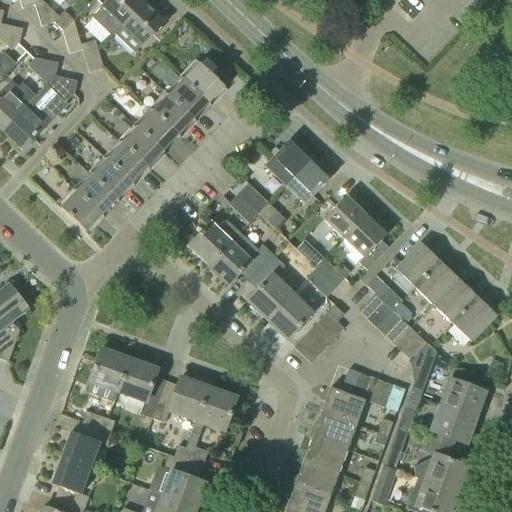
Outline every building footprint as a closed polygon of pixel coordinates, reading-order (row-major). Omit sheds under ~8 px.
[(39,0),(19,0),(22,10),(35,7),(40,1),(39,0)] [(110,39),(121,28),(143,5),(141,3),(141,1),(140,0),(109,0),(90,20),(110,39)] [(62,33),(73,22),(64,13),(59,18),(40,1),(35,7),(41,28),(54,24),(62,33)] [(143,5),(121,28),(141,48),(164,24),(153,15),(154,12),(148,7),(145,7),(143,5)] [(69,55),(82,51),(80,46),(73,22),(62,33),(69,55)] [(0,41),(11,52),(19,44),(22,31),(0,26),(0,25),(0,41)] [(89,74),(103,70),(95,42),(80,46),(82,51),(89,74)] [(0,56),(0,80),(14,65),(2,54),(0,56)] [(58,65),(34,60),(27,68),(47,86),(55,78),(58,65)] [(179,79),(206,105),(222,89),(220,86),(210,76),(195,62),(179,79)] [(217,69),(210,76),(220,86),(227,78),(217,69)] [(47,86),(66,104),(74,95),(77,83),(55,78),(47,86)] [(164,94),(192,120),(206,105),(179,79),(164,94)] [(0,130),(2,133),(25,109),(24,109),(35,98),(21,85),(17,89),(11,83),(0,94),(0,130)] [(149,110),(176,136),(192,120),(164,94),(149,110)] [(25,109),(2,133),(21,152),(47,125),(48,125),(52,122),(40,111),(44,107),(35,98),(24,109),(25,109)] [(106,103),(98,111),(103,115),(110,115),(114,110),(106,103)] [(134,127),(161,152),(176,136),(149,110),(134,127)] [(119,142),(146,168),(161,152),(134,127),(119,142)] [(103,159),(131,186),(146,168),(119,142),(103,159)] [(263,168),(283,188),(311,159),(302,150),(298,154),(287,143),(263,168)] [(88,175),(116,202),(131,186),(103,159),(88,175)] [(311,159),(283,188),(303,208),(328,182),(318,172),(321,169),(311,159)] [(73,191),(101,218),(116,202),(88,175),(73,191)] [(247,186),(238,196),(258,215),(267,205),(247,186)] [(101,218),(73,191),(57,208),(85,235),(101,218)] [(248,226),(258,215),(238,196),(227,206),(248,226)] [(342,242),(366,217),(345,198),(322,222),(342,242)] [(274,231),(283,221),(267,205),(258,215),(274,231)] [(387,250),(380,243),(386,237),(366,217),(342,242),(361,260),(357,264),(366,272),(387,250)] [(187,248),(208,268),(230,244),(210,225),(187,248)] [(295,251),(315,270),(316,270),(324,260),(304,241),(295,251)] [(248,284),(273,257),(262,246),(248,261),(230,244),(208,268),(228,287),(240,276),(248,284)] [(414,290),(439,263),(435,260),(437,258),(433,254),(431,256),(420,245),(394,271),(414,290)] [(245,303),(266,323),(293,294),(276,278),(285,268),(273,257),(248,284),(256,292),(245,303)] [(336,289),(344,281),(345,280),(324,260),(316,270),(336,289)] [(439,263),(414,290),(432,308),(457,281),(447,271),(449,270),(444,265),(443,267),(439,263)] [(306,281),(326,300),(336,289),(316,270),(315,270),(306,281)] [(432,308),(451,326),(476,299),(472,296),(474,294),(470,290),(468,292),(457,281),(432,308)] [(7,285),(0,290),(0,360),(8,363),(19,333),(13,324),(28,312),(7,285)] [(314,314),(293,294),(266,323),(286,343),(314,314)] [(383,304),(374,296),(358,313),(366,321),(383,304)] [(476,299),(451,326),(470,344),(496,318),(484,307),(486,305),(482,301),(480,303),(476,299)] [(391,312),(383,304),(366,321),(375,329),(391,312)] [(333,306),(333,307),(326,314),(337,324),(344,316),(333,306)] [(396,313),(404,321),(411,314),(402,306),(396,313)] [(391,312),(375,329),(384,338),(400,320),(391,312)] [(337,324),(326,314),(318,323),(335,339),(344,331),(337,324)] [(400,320),(384,338),(392,346),(409,329),(400,320)] [(310,331),(327,348),(335,339),(318,323),(310,331)] [(409,329),(392,346),(401,354),(417,337),(409,329)] [(301,340),(319,357),(327,348),(310,331),(301,340)] [(417,337),(401,354),(409,362),(426,345),(417,337)] [(311,365),(319,357),(301,340),(293,349),(311,365)] [(426,345),(409,362),(413,385),(409,396),(419,400),(436,355),(426,345)] [(85,394),(108,402),(111,392),(117,394),(128,361),(100,350),(85,394)] [(128,361),(117,394),(144,404),(140,416),(151,420),(165,383),(154,379),(157,371),(128,361)] [(485,373),(497,379),(502,369),(491,363),(485,373)] [(348,371),(340,393),(351,397),(359,375),(348,371)] [(359,375),(351,397),(362,401),(370,379),(359,375)] [(165,383),(151,420),(164,425),(168,413),(195,423),(207,389),(179,378),(176,387),(165,383)] [(362,401),(364,402),(373,406),(382,383),(370,379),(362,401)] [(437,406),(475,420),(485,394),(447,380),(437,406)] [(382,383),(373,406),(385,410),(393,387),(382,383)] [(393,387),(385,410),(396,414),(404,391),(393,387)] [(236,399),(207,389),(195,423),(224,433),(236,399)] [(364,402),(362,401),(351,397),(340,393),(329,389),(322,409),(320,408),(318,413),(355,427),(364,402)] [(107,421),(117,394),(111,392),(108,402),(102,418),(107,421)] [(406,435),(419,400),(409,396),(396,432),(406,435)] [(475,420),(437,406),(428,432),(430,433),(426,443),(450,451),(454,442),(465,446),(475,420)] [(86,413),(82,425),(111,435),(115,423),(107,421),(102,418),(86,413)] [(311,433),(309,438),(346,452),(355,427),(318,413),(318,414),(320,415),(313,434),(311,433)] [(387,439),(392,424),(382,420),(376,435),(387,439)] [(60,460),(90,470),(99,446),(107,449),(112,435),(111,435),(82,425),(77,436),(70,434),(60,460)] [(384,447),(387,439),(376,435),(373,443),(384,447)] [(302,457),(300,462),(338,476),(346,452),(309,438),(311,439),(304,458),(302,457)] [(422,453),(431,456),(422,481),(457,494),(466,468),(447,461),(450,451),(426,443),(422,453)] [(174,458),(202,469),(208,454),(187,446),(186,450),(178,447),(174,458)] [(383,467),(394,471),(400,452),(389,448),(383,467)] [(168,472),(160,496),(196,509),(204,485),(188,479),(192,468),(202,471),(202,469),(174,458),(168,456),(163,470),(168,472)] [(59,489),(54,500),(84,511),(88,498),(81,496),(90,470),(60,460),(51,486),(59,489)] [(338,476),(300,462),(300,463),(302,464),(295,483),(293,482),(291,487),(329,500),(338,476)] [(383,467),(376,486),(370,503),(383,508),(396,472),(393,472),(394,471),(383,467)] [(369,488),(374,473),(364,469),(359,484),(369,488)] [(409,511),(450,511),(457,494),(422,481),(422,482),(416,480),(405,510),(409,511)] [(369,488),(359,484),(353,499),(363,502),(369,488)] [(282,511),(284,511),(324,511),(329,500),(291,487),(293,488),(287,507),(284,506),(282,511)] [(119,511),(194,511),(196,509),(160,496),(153,511),(128,511),(121,509),(119,511)] [(83,511),(84,511),(54,500),(49,511),(47,511),(43,510),(42,511),(83,511)]
